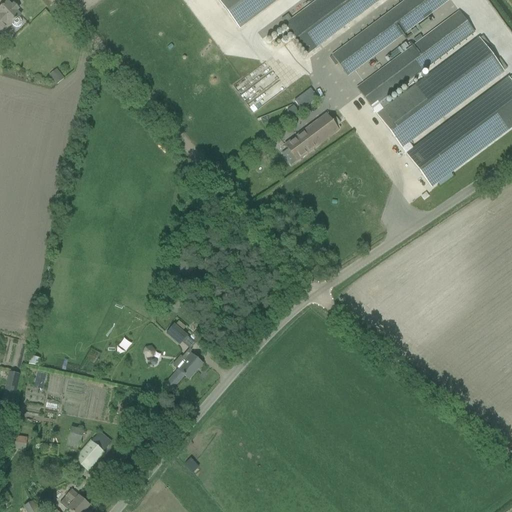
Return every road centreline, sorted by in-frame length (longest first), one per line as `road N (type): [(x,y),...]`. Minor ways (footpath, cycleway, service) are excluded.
road 1 (unclassified): [(316,295),(50,0)]
road 2 (unclassified): [(118,511),(316,295)]
road 3 (track): [(316,295),(511,459)]
road 4 (unclassified): [(316,295),(511,163)]
